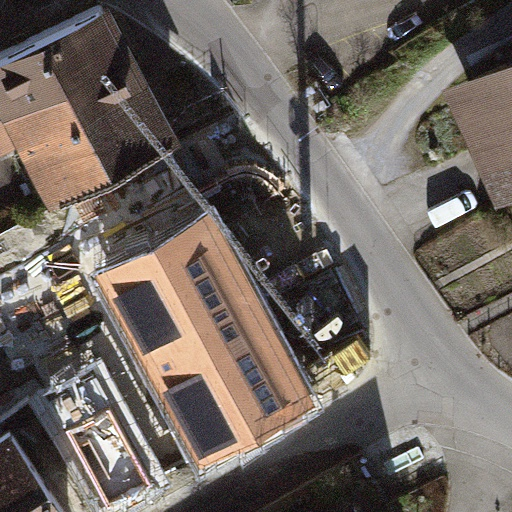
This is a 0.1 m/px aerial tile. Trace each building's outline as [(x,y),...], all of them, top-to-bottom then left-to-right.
[(102,5),(0,55),(0,72),(4,80),(0,82),(0,100),(1,102),(12,97),(18,108),(75,80),(89,107),(139,82),(130,64),(132,63),(102,5)] [(511,61),(476,77),(511,155),(511,61)] [(75,80),(18,108),(0,117),(0,146),(1,149),(31,135),(36,145),(16,155),(36,196),(56,186),(63,200),(171,146),(139,82),(89,107),(75,80)] [(12,324),(0,330),(0,416),(14,409),(13,408),(47,390),(109,505),(154,481),(112,404),(170,373),(211,450),(306,399),(208,215),(11,320),(12,324)] [(61,263),(46,236),(0,260),(0,264),(13,288),(61,263)] [(0,511),(66,511),(12,430),(0,437),(0,511)]
